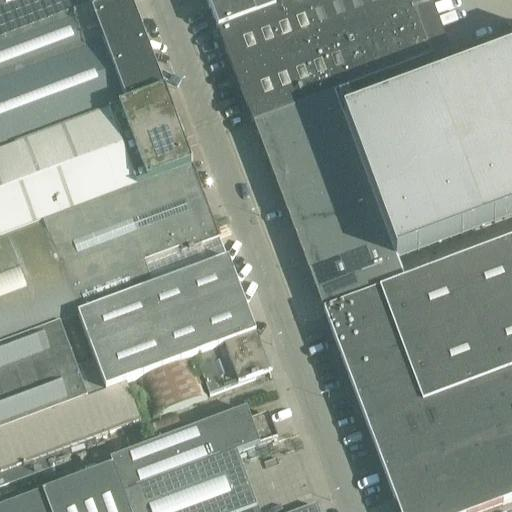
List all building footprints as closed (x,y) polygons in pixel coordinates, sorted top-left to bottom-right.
[(0,0),(0,156),(164,95),(165,95),(129,0),(0,0)] [(206,0),(218,32),(304,0),(206,0)] [(304,0),(218,32),(253,126),(334,96),(420,63),(431,59),(409,0),(304,0)] [(511,217),(511,55),(343,119),(348,133),(355,152),(362,170),(369,189),(376,208),(383,227),(390,245),(396,261),(511,217)] [(0,242),(43,226),(175,177),(192,171),(192,170),(164,95),(0,156),(0,242)] [(260,145),(341,114),(334,96),(253,126),(260,145)] [(267,163),(348,133),(343,119),(341,114),(260,145),(267,163)] [(274,182),(355,152),(348,133),(267,163),(274,182)] [(281,201),(362,170),(355,152),(274,182),(281,201)] [(288,220),(369,189),(362,170),(281,201),(288,220)] [(175,177),(43,226),(78,319),(154,290),(144,264),(181,252),(182,255),(219,241),(192,171),(175,177)] [(295,238),(376,208),(369,189),(288,220),(295,238)] [(302,257),(383,227),(376,208),(295,238),(302,257)] [(43,226),(0,242),(0,348),(59,326),(78,319),(43,226)] [(309,276),(390,245),(383,227),(302,257),(309,276)] [(181,252),(144,264),(154,290),(228,263),(219,241),(182,255),(181,252)] [(380,292),(324,313),(398,511),(483,511),(511,501),(511,243),(491,251),(405,283),(380,292)] [(317,294),(397,264),(396,261),(390,245),(309,276),(317,294)] [(154,290),(78,319),(95,364),(106,394),(127,386),(193,361),(196,361),(256,339),(228,263),(154,290)] [(324,313),(405,283),(397,264),(317,294),(324,313)] [(0,348),(0,433),(87,401),(76,371),(59,326),(0,348)] [(201,374),(199,375),(204,388),(206,387),(210,397),(270,375),(256,339),(196,361),(201,374)] [(193,361),(137,382),(152,421),(208,400),(204,388),(199,375),(193,361)] [(87,401),(106,394),(95,364),(76,371),(87,401)] [(87,401),(0,433),(0,489),(71,463),(66,451),(140,423),(127,386),(106,394),(87,401)] [(229,418),(215,423),(228,458),(237,455),(277,439),(268,416),(250,423),(246,412),(229,418)] [(215,423),(111,462),(114,471),(113,471),(123,498),(228,458),(215,423)] [(228,458),(123,498),(128,511),(251,511),(257,510),(237,455),(228,458)] [(128,511),(123,498),(113,471),(51,494),(43,497),(2,511),(128,511)]
